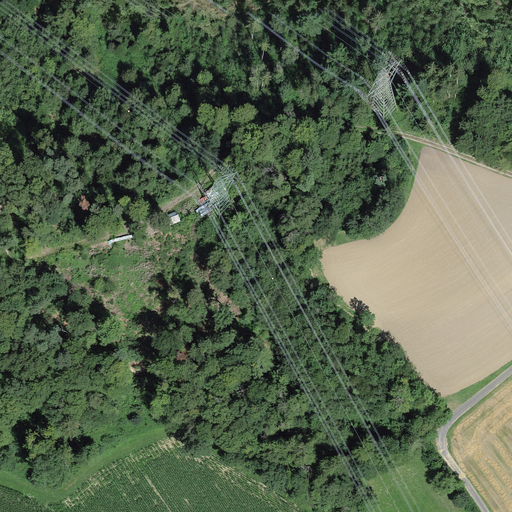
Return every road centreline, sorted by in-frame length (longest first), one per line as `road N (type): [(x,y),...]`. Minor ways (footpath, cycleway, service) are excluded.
road 1 (track): [(511,174),(366,118),(329,120),(268,134),(232,154),(146,229)]
road 2 (track): [(483,511),(439,439),(455,414),(511,368)]
